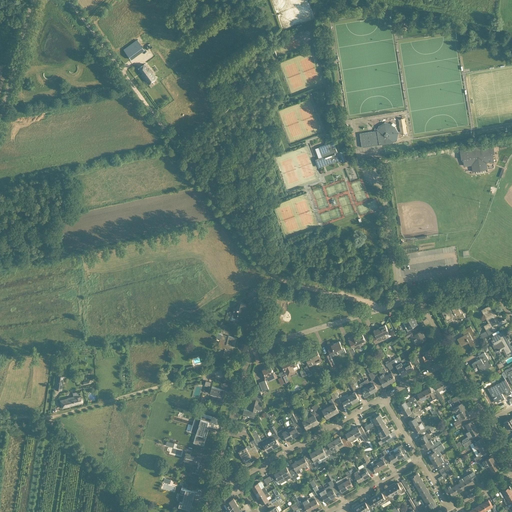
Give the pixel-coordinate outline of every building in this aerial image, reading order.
[(283,29),(314,19),(308,0),(272,0),(276,10),(277,10),(279,15),(278,16),(283,29)] [(137,40),(123,49),(131,59),(134,57),(131,51),(137,47),(140,52),(144,50),(137,40)] [(145,64),(138,69),(142,74),(141,75),(148,84),(156,78),(150,69),(149,70),(145,64)] [(397,139),(399,133),(395,126),(392,124),(384,123),(379,126),(377,129),(378,130),(377,131),(365,133),(360,133),(362,147),(393,142),(394,141),(395,142),(394,141),(395,138),(397,139)] [(342,149),(337,151),(333,142),(319,147),(323,156),(324,156),(327,164),(338,160),(339,162),(346,160),(348,159),(346,156),(344,153),(342,151),(342,149)] [(494,161),(492,154),(494,154),(493,144),(460,149),(461,159),(463,159),(464,166),(472,165),(473,171),(487,169),(486,162),(494,161)] [(247,299),(245,304),(248,304),(249,303),(252,304),(252,302),(255,302),(257,296),(254,295),(253,298),(250,298),(250,299),(247,299)] [(246,304),(241,303),(239,309),(237,309),(237,310),(234,309),(232,317),(231,320),(239,322),(244,323),(246,316),(244,316),(245,313),(244,313),(246,304)] [(459,309),(457,305),(452,308),(445,312),(445,310),(442,312),(446,320),(451,318),(453,316),(454,319),(456,318),(458,321),(465,317),(463,314),(465,313),(462,307),(459,309)] [(487,330),(481,334),(483,338),(485,336),(494,331),(492,328),(491,328),(490,327),(499,322),(497,319),(494,315),(493,314),(493,313),(489,305),(485,308),(486,309),(482,311),(484,315),(485,315),(490,323),(489,323),(488,324),(488,323),(484,326),(487,330)] [(414,324),(417,323),(412,313),(403,318),(408,326),(406,327),(408,331),(416,327),(414,324)] [(226,334),(227,328),(226,327),(226,325),(218,323),(217,327),(222,328),(221,332),(226,334)] [(388,331),(385,325),(379,327),(374,330),(376,334),(372,336),(375,342),(379,341),(387,337),(385,333),(388,331),(388,332),(388,331)] [(479,343),(474,334),(475,334),(470,326),(463,330),(466,334),(457,338),(461,346),(468,342),(472,348),(480,343),(479,343)] [(421,330),(414,334),(413,333),(410,335),(415,344),(426,338),(421,330)] [(507,356),(511,353),(511,347),(509,343),(510,342),(508,343),(507,340),(508,340),(508,339),(508,340),(503,331),(503,330),(492,337),(494,339),(492,340),(494,344),(493,345),(493,344),(492,344),(497,352),(503,348),(508,356),(507,356)] [(233,349),(234,346),(237,338),(220,333),(217,332),(216,338),(220,339),(218,347),(225,349),(223,355),(228,357),(231,348),(233,349)] [(352,346),(348,349),(349,351),(352,356),(355,362),(359,360),(356,354),(354,350),(357,348),(357,349),(364,345),(362,342),(366,340),(362,332),(354,336),(348,339),(352,346)] [(331,343),(328,344),(330,349),(328,349),(329,351),(330,354),(331,356),(336,353),(337,354),(340,353),(341,354),(346,352),(344,347),(342,348),(339,341),(334,344),(334,343),(332,344),(331,343)] [(430,359),(436,356),(431,348),(423,353),(424,355),(421,357),(422,358),(424,362),(430,359)] [(319,354),(316,349),(311,352),(311,351),(309,352),(309,354),(305,356),(307,361),(310,365),(321,360),(319,354)] [(407,349),(404,351),(407,356),(406,356),(407,358),(408,358),(409,361),(410,361),(413,360),(412,359),(413,359),(410,354),(407,349)] [(404,358),(401,360),(404,364),(408,372),(414,368),(411,364),(410,361),(409,361),(408,358),(407,358),(406,356),(407,356),(404,351),(402,352),(405,358),(404,358)] [(489,367),(492,365),(486,356),(484,352),(479,355),(480,358),(476,361),(472,363),(474,368),(478,366),(481,371),(489,367)] [(334,364),(329,354),(325,356),(325,355),(325,356),(330,366),(334,364)] [(393,359),(390,361),(393,367),(395,370),(398,368),(399,371),(402,375),(408,372),(404,364),(401,360),(399,356),(393,359)] [(296,364),(293,357),(288,360),(287,359),(282,361),(283,363),(282,363),(285,370),(286,369),(288,374),(295,371),(294,370),(299,367),(298,363),(296,364)] [(187,372),(195,370),(193,364),(189,365),(189,366),(186,367),(187,372)] [(309,371),(307,365),(304,367),(306,372),(308,376),(312,374),(310,371),(309,371)] [(273,370),(270,366),(265,368),(263,369),(265,373),(264,373),(267,380),(276,376),(274,371),(274,372),(273,370)] [(384,368),(382,369),(389,382),(395,379),(392,374),(391,372),(389,374),(387,371),(386,371),(384,368)] [(381,374),(378,376),(381,381),(383,385),(389,382),(382,369),(380,371),(381,374)] [(62,390),(64,376),(56,375),(54,389),(62,390)] [(442,380),(441,380),(445,386),(445,387),(446,390),(447,390),(450,389),(451,388),(449,386),(452,385),(451,383),(447,377),(445,379),(443,379),(442,380)] [(367,379),(364,380),(371,392),(377,389),(375,385),(374,382),(372,380),(369,381),(367,379)] [(488,389),(490,394),(493,392),(495,396),(494,397),(493,397),(493,398),(495,401),(501,398),(501,399),(502,399),(504,398),(502,394),(502,393),(505,391),(505,392),(507,395),(511,393),(511,392),(510,390),(511,390),(505,379),(502,381),(497,384),(496,384),(488,389)] [(222,382),(215,380),(214,381),(213,381),(212,386),(210,393),(218,395),(216,403),(222,404),(227,385),(221,383),(222,382)] [(263,391),(269,389),(265,380),(259,382),(263,391)] [(361,385),(360,386),(360,387),(361,389),(365,396),(371,392),(364,380),(364,381),(362,382),(360,383),(361,384),(360,384),(361,385)] [(438,389),(435,390),(440,398),(442,397),(442,396),(440,393),(440,391),(439,390),(445,387),(445,386),(441,380),(440,381),(436,383),(436,384),(438,389)] [(335,387),(332,389),(333,392),(337,399),(340,397),(342,400),(343,402),(346,407),(353,403),(349,396),(345,397),(344,395),(342,397),(341,394),(339,395),(336,390),(335,387)] [(432,392),(430,387),(424,390),(427,396),(430,401),(436,398),(437,399),(440,398),(435,390),(432,392)] [(416,394),(414,396),(416,401),(418,404),(423,402),(422,399),(427,397),(427,396),(424,390),(418,393),(416,394)] [(78,395),(77,391),(72,393),(73,396),(60,399),(62,408),(83,402),(82,398),(81,394),(78,395)] [(331,404),(328,406),(333,414),(336,412),(338,411),(336,406),(333,401),(337,399),(333,392),(332,392),(330,393),(333,397),(329,400),(331,404)] [(355,392),(349,396),(353,403),(359,399),(356,393),(355,392)] [(259,401),(261,396),(252,394),(251,399),(253,399),(250,410),(244,409),(243,414),(247,415),(254,417),(256,409),(261,410),(262,405),(258,403),(259,401)] [(416,401),(414,396),(411,397),(409,397),(407,398),(409,401),(406,403),(405,401),(399,404),(399,405),(399,406),(400,407),(399,408),(401,410),(408,406),(414,403),(414,402),(416,401)] [(451,409),(454,409),(457,413),(465,408),(462,403),(462,402),(461,403),(458,398),(453,401),(449,403),(451,409)] [(314,411),(307,415),(308,417),(313,425),(316,423),(317,423),(318,422),(319,422),(315,416),(314,414),(316,413),(315,411),(317,410),(314,405),(312,406),(314,411)] [(322,409),(324,412),(327,417),(329,416),(330,415),(332,414),(333,414),(328,406),(322,409)] [(408,406),(401,410),(402,413),(403,413),(404,415),(405,414),(405,415),(408,413),(411,411),(408,406)] [(460,419),(454,422),(456,425),(463,421),(462,420),(464,419),(462,417),(467,415),(468,414),(467,411),(466,410),(465,408),(457,413),(460,419)] [(290,424),(287,426),(288,429),(293,436),(296,435),(298,433),(299,433),(297,429),(295,426),(299,423),(298,421),(297,421),(295,416),(293,413),(291,415),(292,417),(291,418),(294,422),(293,423),(292,422),(291,422),(290,423),(290,424)] [(373,418),(371,419),(372,422),(374,425),(377,423),(383,420),(379,414),(374,418),(373,417),(373,418)] [(198,427),(193,443),(203,445),(205,439),(202,438),(204,430),(205,430),(208,421),(206,420),(207,417),(202,415),(200,420),(196,419),(194,426),(198,427)] [(308,417),(303,421),(305,425),(307,429),(307,428),(310,427),(313,425),(308,417)] [(412,419),(409,421),(412,427),(418,423),(415,418),(415,417),(412,419)] [(374,425),(377,431),(378,431),(378,430),(386,426),(383,420),(377,423),(374,425)] [(456,425),(455,426),(457,429),(462,426),(463,428),(467,426),(469,429),(475,426),(474,424),(473,423),(472,420),(471,421),(466,423),(464,424),(463,421),(456,425)] [(418,423),(412,427),(415,432),(417,431),(418,434),(420,433),(424,431),(429,428),(432,426),(430,423),(425,426),(422,421),(418,423)] [(274,433),(267,437),(273,448),(273,447),(276,446),(279,444),(279,445),(279,444),(276,440),(278,439),(275,434),(278,432),(274,425),(273,425),(272,424),(270,425),(271,427),(272,429),(274,433)] [(352,430),(356,438),(361,435),(362,437),(366,441),(367,441),(369,439),(368,437),(365,432),(362,427),(359,429),(358,428),(357,426),(357,427),(355,428),(353,429),(352,430)] [(386,426),(378,430),(382,436),(380,437),(381,439),(383,441),(383,443),(387,441),(386,440),(391,437),(389,433),(388,432),(390,431),(386,426)] [(419,438),(418,438),(419,441),(420,440),(422,443),(431,438),(432,438),(429,433),(432,432),(431,430),(433,429),(432,426),(429,428),(424,431),(426,434),(422,436),(419,438)] [(467,442),(473,439),(471,436),(472,435),(478,432),(478,431),(478,432),(475,426),(469,429),(466,431),(469,436),(463,439),(462,442),(463,444),(467,442)] [(279,431),(278,431),(284,440),(286,439),(287,439),(287,440),(287,439),(289,438),(290,438),(293,436),(288,429),(283,431),(281,429),(281,430),(279,431)] [(347,436),(344,437),(350,447),(353,446),(350,442),(357,438),(356,438),(352,430),(351,430),(352,430),(350,431),(349,431),(346,433),(347,436)] [(258,434),(253,436),(255,439),(258,444),(260,448),(261,450),(265,447),(267,451),(273,448),(269,440),(268,440),(267,437),(261,440),(258,434)] [(334,440),(339,448),(345,445),(347,449),(350,447),(344,437),(341,439),(340,436),(339,436),(339,437),(337,438),(335,439),(334,440)] [(473,439),(467,442),(469,445),(470,444),(473,450),(476,449),(485,444),(485,443),(485,444),(484,442),(483,441),(482,438),(481,438),(480,439),(478,437),(473,440),(473,439)] [(431,438),(422,443),(425,449),(430,446),(432,449),(438,445),(436,442),(434,440),(433,441),(431,438)] [(256,449),(260,448),(258,444),(255,439),(249,442),(252,447),(247,449),(246,447),(239,451),(244,460),(251,456),(253,459),(260,455),(256,449)] [(328,443),(329,444),(331,449),(334,448),(335,450),(339,448),(334,440),(332,441),(331,441),(328,443)] [(434,452),(429,455),(432,460),(441,455),(442,454),(440,452),(444,448),(441,443),(438,445),(432,449),(434,452)] [(398,449),(394,452),(398,458),(403,455),(403,453),(406,452),(402,444),(397,447),(398,449)] [(477,456),(474,458),(476,461),(484,456),(484,455),(483,453),(487,450),(488,449),(487,447),(486,445),(485,444),(476,449),(479,455),(477,456)] [(316,450),(321,458),(322,461),(329,458),(329,459),(332,457),(329,452),(326,454),(325,453),(323,448),(322,446),(322,447),(319,448),(318,449),(316,450)] [(385,449),(382,450),(385,454),(389,461),(392,460),(393,461),(398,458),(394,452),(393,449),(387,453),(385,449)] [(311,455),(309,457),(310,459),(314,467),(316,466),(319,463),(317,460),(321,458),(316,450),(314,451),(313,451),(310,453),(311,455)] [(186,452),(184,459),(185,460),(189,460),(188,463),(194,465),(193,467),(192,470),(190,475),(199,477),(200,473),(201,474),(202,474),(203,468),(205,463),(204,462),(205,457),(197,455),(197,456),(190,454),(191,453),(186,452)] [(376,459),(381,468),(387,465),(386,463),(389,461),(385,454),(376,459)] [(445,462),(441,455),(432,460),(435,466),(439,463),(440,466),(438,467),(439,470),(444,467),(448,464),(450,464),(448,460),(445,462)] [(484,456),(476,461),(477,463),(478,463),(479,463),(480,463),(481,462),(482,462),(485,467),(486,466),(495,461),(494,460),(493,458),(492,456),(492,455),(490,456),(486,459),(486,458),(485,455),(484,456)] [(298,460),(304,469),(310,466),(311,469),(314,467),(310,459),(308,460),(307,461),(304,456),(304,457),(301,458),(300,459),(298,460)] [(373,461),(368,464),(372,471),(375,470),(376,471),(381,468),(376,459),(376,458),(372,460),(373,461)] [(295,467),(292,469),(296,477),(299,476),(298,473),(304,469),(298,460),(297,461),(295,461),(293,463),(292,463),(295,467)] [(495,461),(486,466),(491,475),(496,472),(495,469),(499,467),(498,467),(497,464),(496,463),(495,461)] [(359,469),(364,478),(370,475),(369,473),(372,471),(368,464),(367,464),(366,462),(363,464),(364,466),(359,469)] [(280,470),(286,479),(292,476),(294,479),(295,481),(297,479),(296,477),(292,469),(289,471),(286,466),(286,467),(284,468),(282,469),(281,470),(280,470)] [(447,472),(449,475),(454,473),(450,467),(446,469),(447,472)] [(352,468),(348,470),(350,473),(355,481),(358,480),(359,481),(364,478),(359,469),(359,468),(353,471),(352,468)] [(272,474),(269,476),(272,481),(277,478),(280,483),(286,479),(280,470),(279,471),(277,472),(275,473),(274,473),(275,473),(272,475),(272,474)] [(327,471),(327,472),(331,479),(332,480),(335,485),(337,484),(338,485),(339,487),(342,491),(347,488),(342,478),(339,480),(338,479),(336,481),(333,477),(334,475),(332,475),(331,474),(331,473),(331,471),(330,471),(329,470),(328,471),(327,471)] [(463,475),(464,477),(468,485),(474,482),(473,480),(474,480),(478,478),(475,473),(472,470),(463,475)] [(414,482),(421,478),(417,472),(409,477),(412,482),(412,483),(414,482)] [(438,478),(437,478),(439,480),(439,481),(444,478),(447,476),(448,475),(449,475),(447,472),(442,475),(438,478)] [(347,475),(342,478),(347,488),(353,485),(352,483),(355,481),(350,473),(347,475)] [(468,485),(464,477),(461,478),(461,477),(458,479),(463,488),(468,485)] [(414,489),(418,487),(424,483),(421,478),(414,482),(416,484),(413,486),(414,489)] [(330,485),(325,488),(327,491),(330,498),(336,494),(335,493),(338,492),(335,485),(332,480),(331,479),(328,481),(330,485)] [(458,492),(463,488),(458,479),(455,481),(457,484),(454,485),(458,492)] [(258,482),(252,486),(254,489),(255,490),(255,492),(264,487),(261,482),(261,481),(260,481),(258,482)] [(404,488),(401,482),(398,483),(397,482),(395,484),(394,482),(391,484),(398,495),(400,494),(406,490),(404,488)] [(421,492),(427,488),(424,483),(418,487),(421,492)] [(454,485),(453,483),(452,484),(445,488),(448,494),(451,493),(452,495),(458,492),(454,485)] [(389,500),(395,497),(398,495),(391,484),(388,486),(389,487),(386,489),(387,490),(384,491),(389,500)] [(316,485),(313,487),(315,490),(316,493),(318,495),(321,501),(324,499),(325,501),(330,498),(327,491),(325,488),(319,491),(316,485)] [(264,487),(255,492),(256,492),(257,494),(258,496),(259,497),(268,492),(265,486),(264,487)] [(506,495),(511,491),(511,490),(509,486),(500,491),(503,497),(506,495)] [(179,506),(185,508),(185,507),(186,508),(190,509),(192,502),(193,498),(195,491),(182,487),(180,494),(181,494),(184,495),(182,501),(181,501),(180,500),(179,506)] [(424,497),(430,494),(427,488),(421,492),(424,497)] [(314,495),(308,498),(313,508),(319,504),(317,502),(317,501),(315,497),(318,495),(316,493),(315,490),(312,492),(314,495)] [(389,500),(384,491),(382,493),(381,492),(376,495),(381,505),(389,500)] [(268,492),(259,497),(259,498),(260,500),(259,500),(262,505),(266,503),(265,502),(268,500),(267,497),(270,495),(268,492)] [(230,499),(226,494),(219,498),(222,505),(226,503),(229,508),(237,504),(233,498),(230,499)] [(275,497),(270,500),(272,503),(281,498),(279,494),(276,495),(275,496),(275,497)] [(424,504),(433,499),(430,494),(424,497),(421,499),(424,504)] [(381,505),(376,495),(370,498),(371,499),(368,501),(372,507),(377,503),(379,506),(381,505)] [(281,498),(272,503),(274,506),(279,503),(279,504),(284,502),(281,498)] [(298,500),(295,502),(301,511),(303,511),(304,511),(305,511),(305,510),(307,509),(308,511),(313,508),(308,498),(304,500),(302,501),(303,503),(302,504),(300,501),(299,501),(298,500)] [(410,498),(407,500),(411,506),(408,507),(410,510),(407,511),(415,511),(414,510),(417,509),(410,498)] [(428,509),(430,508),(435,505),(436,504),(433,499),(424,504),(427,509),(428,509)] [(486,509),(491,506),(492,506),(492,505),(489,499),(483,503),(486,509)] [(365,501),(359,504),(363,511),(367,511),(366,510),(372,507),(368,501),(366,502),(365,501)] [(301,511),(295,502),(291,505),(294,510),(296,509),(297,511),(301,511)] [(480,511),(481,511),(486,509),(483,503),(477,506),(480,511)]
